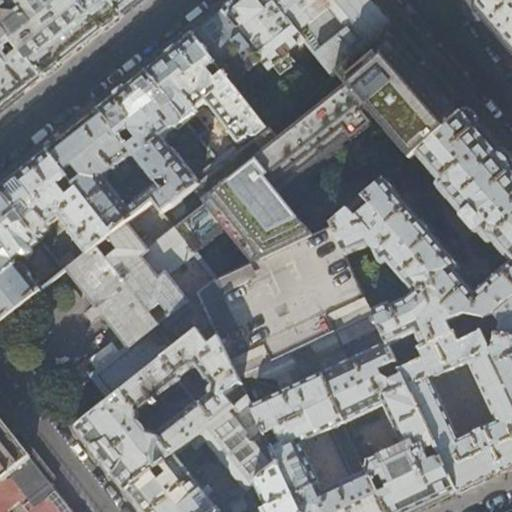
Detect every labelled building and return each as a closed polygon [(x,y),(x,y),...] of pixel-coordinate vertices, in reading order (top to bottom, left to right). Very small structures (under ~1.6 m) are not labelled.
[(109,0),(16,0),(15,1),(15,2),(14,3),(14,4),(11,0),(0,0),(0,25),(43,78),(83,47),(123,16),(109,0)] [(142,0),(109,0),(123,16),(143,0),(142,0)] [(239,0),(224,12),(275,78),(277,75),(278,75),(280,75),(282,75),(284,74),(286,73),(287,72),(288,70),(289,69),(290,67),(290,65),(292,64),(288,59),(290,57),(288,55),(305,40),(300,34),(273,0),(239,0)] [(273,0),(300,34),(306,29),(324,49),(317,55),(335,77),(397,28),(373,0),(273,0)] [(511,0),(478,0),(478,6),(497,29),(511,45),(511,0)] [(211,22),(194,35),(251,107),(279,83),(275,78),(224,12),(211,22)] [(43,78),(0,25),(0,112),(3,111),(43,78)] [(449,88),(397,28),(335,77),(268,130),(256,139),(236,155),(222,167),(207,179),(201,183),(175,204),(163,213),(176,229),(196,254),(217,281),(315,235),(279,191),(374,115),(412,159),(416,156),(468,110),(449,88)] [(171,54),(148,72),(187,123),(199,138),(207,130),(196,115),(196,110),(203,103),(209,105),(230,130),(228,132),(238,144),(242,142),(250,136),(251,137),(252,138),(254,139),(255,139),(256,139),(268,130),(251,107),(194,35),(171,54)] [(125,91),(100,110),(135,154),(159,184),(175,204),(201,183),(173,148),(171,148),(165,141),(166,135),(172,129),(178,130),(187,123),(148,72),(125,91)] [(75,130),(48,151),(114,235),(128,224),(155,203),(163,213),(175,204),(159,184),(138,201),(138,203),(130,210),(107,181),(108,176),(113,172),(118,179),(122,178),(129,173),(130,170),(124,163),(135,154),(100,110),(75,130)] [(511,160),(468,110),(416,156),(440,184),(439,185),(438,187),(438,188),(438,189),(439,189),(439,190),(463,218),(462,218),(462,219),(462,220),(474,234),(475,235),(476,235),(477,235),(478,235),(478,234),(487,245),(488,245),(489,245),(490,245),(491,245),(492,244),(492,243),(511,265),(476,294),(460,274),(461,274),(461,273),(462,273),(462,271),(462,270),(462,269),(461,268),(434,237),(435,236),(435,235),(435,234),(434,234),(426,224),(425,224),(425,223),(424,223),(423,223),(398,195),(399,194),(399,193),(399,192),(387,180),(334,226),(349,257),(371,247),(375,253),(381,266),(382,266),(384,267),(386,266),(387,265),(388,264),(415,295),(409,300),(394,307),(394,306),(393,306),(393,305),(392,305),(391,305),(390,305),(375,312),(381,325),(390,344),(398,362),(493,317),(511,300),(511,160)] [(232,149),(217,161),(222,167),(236,155),(232,149)] [(25,169),(0,189),(40,239),(50,232),(50,227),(58,221),(63,221),(69,230),(68,231),(68,232),(69,232),(87,256),(93,251),(102,245),(114,235),(48,151),(25,169)] [(207,179),(222,167),(217,161),(202,173),(207,179)] [(42,242),(40,239),(0,189),(0,324),(43,291),(31,278),(32,274),(24,264),(18,264),(16,261),(23,256),(23,257),(24,258),(25,258),(26,258),(27,259),(28,258),(29,258),(31,257),(32,256),(32,255),(33,254),(33,253),(33,252),(32,251),(32,250),(42,242)] [(128,224),(114,235),(102,245),(109,253),(100,260),(93,251),(87,256),(81,261),(66,273),(59,279),(63,284),(73,276),(129,348),(95,376),(114,400),(201,331),(213,322),(200,294),(200,293),(189,301),(169,275),(196,254),(176,229),(149,250),(128,224)] [(334,226),(315,235),(217,281),(200,294),(213,322),(221,338),(238,376),(278,379),(284,393),(253,407),(266,434),(277,429),(283,444),(272,449),(280,465),(301,511),(388,511),(370,472),(339,487),(337,481),(333,483),(335,488),(326,493),(303,444),(347,423),(324,374),(351,362),(342,343),(381,325),(375,312),(349,257),(334,226)] [(62,266),(66,273),(81,261),(78,257),(68,264),(66,263),(62,266)] [(511,300),(493,317),(481,327),(483,333),(492,335),(511,339),(511,300)] [(493,317),(398,362),(401,369),(404,376),(438,448),(442,457),(459,493),(502,473),(511,468),(511,394),(492,352),(483,333),(481,327),(493,317)] [(238,376),(221,338),(212,345),(201,331),(114,400),(78,429),(104,462),(128,493),(177,454),(191,443),(235,408),(227,397),(243,385),(238,376)] [(511,339),(492,335),(499,349),(496,351),(496,350),(492,352),(511,394),(511,339)] [(401,369),(398,362),(390,344),(351,362),(324,374),(347,423),(385,406),(406,450),(383,460),(380,458),(370,463),(370,464),(368,468),(370,472),(388,511),(418,511),(427,508),(459,493),(442,457),(431,462),(429,457),(431,451),(438,448),(404,376),(393,381),(385,378),(384,376),(401,369)] [(253,407),(248,398),(191,443),(195,449),(207,439),(243,485),(232,494),(236,500),(257,484),(280,465),(272,449),(266,434),(253,407)] [(73,511),(24,449),(0,418),(0,511),(73,511)] [(177,454),(128,493),(143,511),(220,511),(222,511),(212,499),(208,493),(177,454)] [(301,511),(280,465),(257,484),(267,507),(262,510),(262,511),(301,511)]
